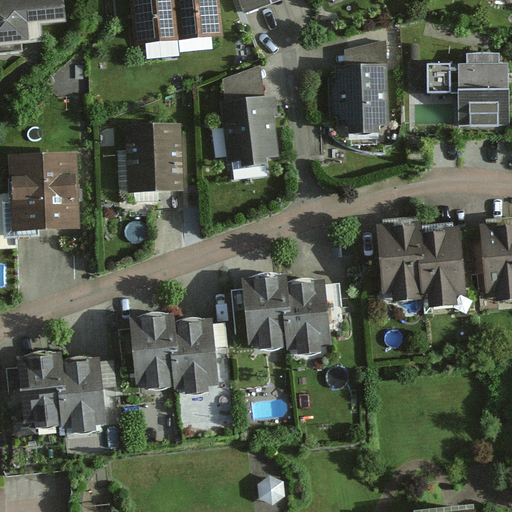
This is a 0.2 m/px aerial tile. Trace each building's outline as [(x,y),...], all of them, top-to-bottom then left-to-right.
[(0,53),(44,47),(42,33),(65,30),(61,0),(49,0),(0,6),(0,53)] [(133,0),(138,44),(178,40),(174,0),(133,0)] [(174,0),(178,40),(218,36),(214,0),(174,0)] [(246,0),(254,17),(292,0),(246,0)] [(455,68),(436,69),(438,99),(456,98),(458,133),(511,130),(507,57),(454,59),(455,68)] [(371,157),(401,153),(399,130),(394,70),(336,73),(338,124),(330,124),(332,142),(348,151),(371,157)] [(281,100),(229,106),(236,170),(289,164),(281,100)] [(186,127),(132,130),(136,199),(189,196),(186,127)] [(15,238),(79,235),(76,162),(12,165),(15,238)] [(511,225),(492,227),(497,306),(511,304),(511,225)] [(423,226),(384,228),(388,307),(428,305),(423,226)] [(472,313),(466,231),(424,233),(430,316),(472,313)] [(292,280),(254,283),(256,295),(241,296),(246,340),(260,339),(262,355),(299,351),(292,280)] [(338,362),(336,341),(345,340),(341,297),(332,298),(331,288),(295,292),(302,365),(338,362)] [(181,318),(144,322),(145,333),(131,335),(135,378),(150,377),(152,393),(189,389),(181,318)] [(227,400),(225,379),(234,378),(230,335),(221,336),(220,326),(184,330),(191,404),(227,400)] [(65,358),(28,361),(29,373),(15,374),(19,418),(34,417),(36,433),(73,429),(65,358)] [(111,440),(109,419),(118,418),(114,375),(105,376),(104,366),(68,370),(75,443),(111,440)]
